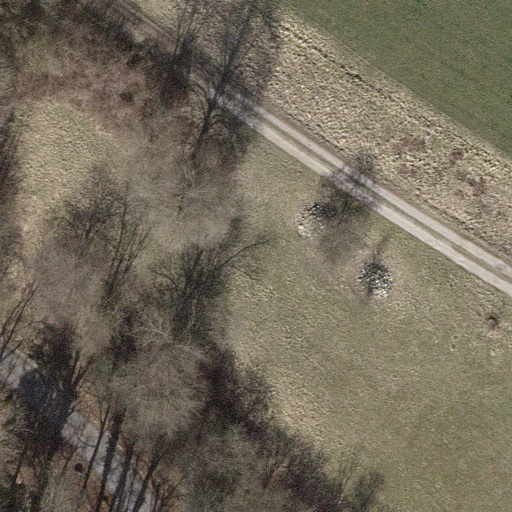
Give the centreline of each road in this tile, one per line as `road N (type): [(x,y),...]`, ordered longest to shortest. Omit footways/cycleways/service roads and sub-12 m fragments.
road 1 (track): [(98,0),(214,89),(511,282)]
road 2 (track): [(0,363),(68,427),(139,511)]
